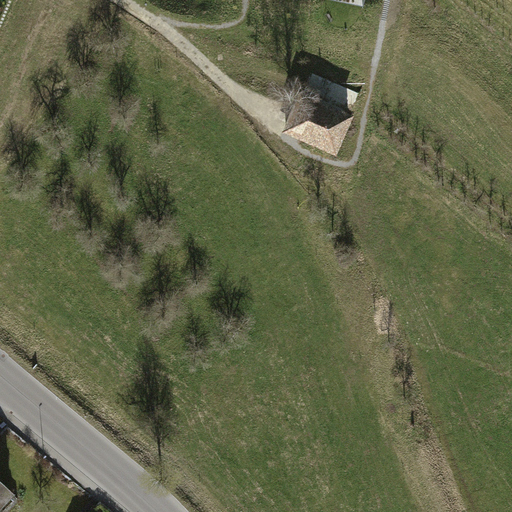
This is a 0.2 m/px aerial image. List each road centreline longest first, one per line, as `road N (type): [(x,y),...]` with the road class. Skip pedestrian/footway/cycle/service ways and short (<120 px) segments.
road 1 (track): [(102,0),(201,45),(367,239)]
road 2 (tertiary): [(0,373),(155,511)]
